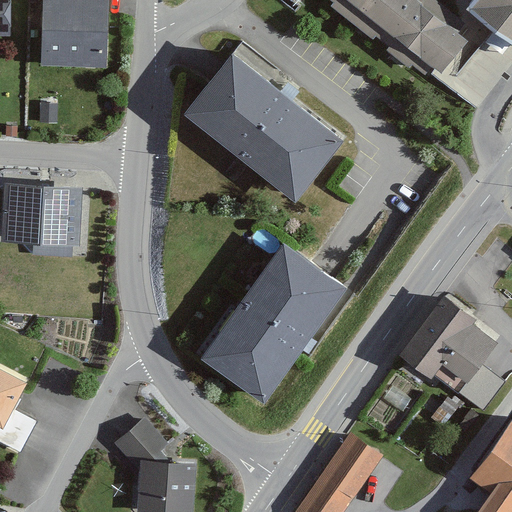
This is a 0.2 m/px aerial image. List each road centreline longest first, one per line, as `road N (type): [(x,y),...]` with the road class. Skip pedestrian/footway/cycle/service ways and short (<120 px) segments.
road 1 (residential): [(275,487),(172,392),(147,356),(129,244),(136,164)]
road 2 (tertiary): [(275,487),(485,191)]
road 3 (residential): [(136,164),(151,6)]
road 4 (residential): [(0,154),(136,164)]
